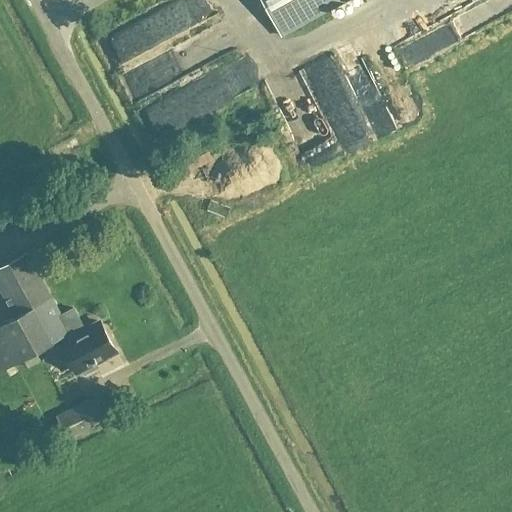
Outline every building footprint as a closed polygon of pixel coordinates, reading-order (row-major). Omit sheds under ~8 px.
[(259,0),(280,37),(347,0),(259,0)] [(493,0),(473,8),(477,20),(407,45),(407,46),(393,52),(399,68),(510,28),(499,0),(493,0)] [(103,42),(114,70),(151,56),(141,28),(103,42)] [(354,49),(374,87),(396,76),(376,38),(354,49)] [(155,96),(173,92),(170,81),(153,85),(155,96)] [(325,88),(309,98),(321,118),(337,108),(325,88)] [(150,137),(197,117),(186,92),(139,113),(150,137)] [(0,294),(13,318),(0,325),(0,371),(49,345),(52,351),(60,346),(76,374),(80,371),(82,375),(96,368),(94,364),(114,353),(98,323),(84,331),(81,326),(72,310),(60,317),(55,308),(25,254),(0,268),(0,294)] [(103,395),(55,418),(66,441),(114,418),(103,395)]
